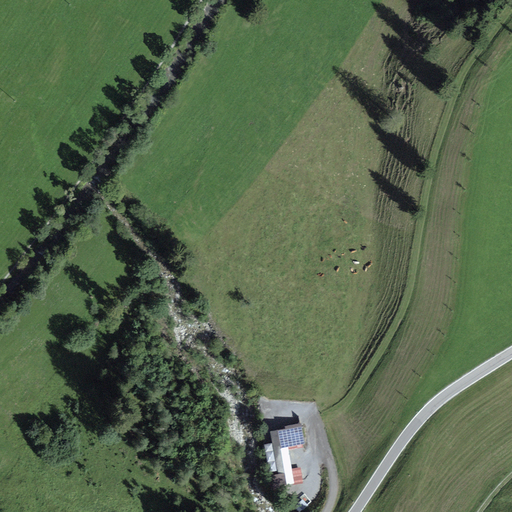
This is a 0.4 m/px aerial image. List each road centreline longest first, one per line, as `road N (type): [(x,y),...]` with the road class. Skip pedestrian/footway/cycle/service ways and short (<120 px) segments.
road 1 (track): [(377,0),(341,368),(317,406)]
road 2 (tertiary): [(511,352),(428,410),(354,511)]
